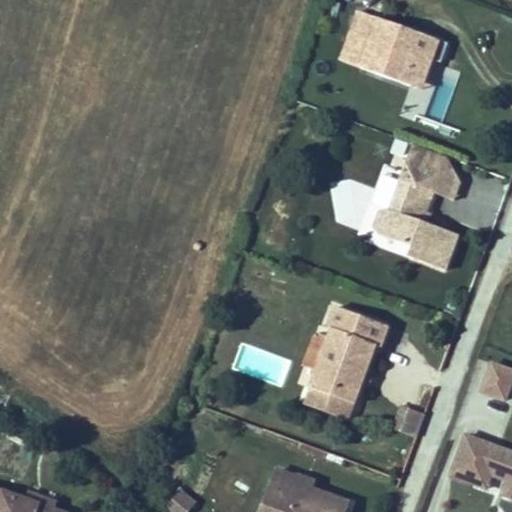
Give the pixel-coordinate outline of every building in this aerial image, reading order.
[(362,69),(411,87),(422,56),(432,60),(439,41),(360,12),(348,44),(368,51),(362,69)] [(368,51),(348,44),(342,61),(362,69),(368,51)] [(421,90),(432,60),(422,56),(411,87),(421,90)] [(433,193),(447,157),(415,146),(391,211),(381,213),(375,227),(383,236),(413,247),(409,257),(446,271),(459,235),(423,222),(433,193)] [(453,201),(461,178),(447,157),(433,193),(453,201)] [(389,327),(337,307),(329,328),(334,330),(331,338),(318,372),(312,389),(354,405),(362,384),(363,383),(358,381),(360,374),(365,375),(366,374),(376,346),(381,348),(389,327)] [(318,372),(331,338),(317,333),(304,367),(318,372)] [(511,371),(493,364),(482,392),(506,401),(511,383),(511,371)] [(366,374),(365,375),(360,374),(358,381),(363,383),(362,384),(369,386),(373,377),(366,374)] [(354,405),(312,389),(307,403),(349,419),(354,405)] [(417,413),(403,407),(395,428),(409,434),(417,413)] [(511,498),(511,453),(466,436),(451,476),(470,483),(475,470),(491,476),(508,482),(503,495),(511,498)] [(470,483),(486,489),(491,476),(475,470),(470,483)] [(347,511),(351,504),(297,484),(298,479),(276,471),(261,511),(347,511)] [(298,477),(298,479),(297,484),(312,490),(315,483),(298,477)] [(41,511),(33,509),(35,504),(27,501),(0,491),(0,511),(41,511)] [(29,494),(27,501),(35,504),(33,509),(41,511),(56,511),(55,511),(58,505),(29,494)] [(188,511),(194,505),(180,494),(168,508),(173,511),(188,511)]
